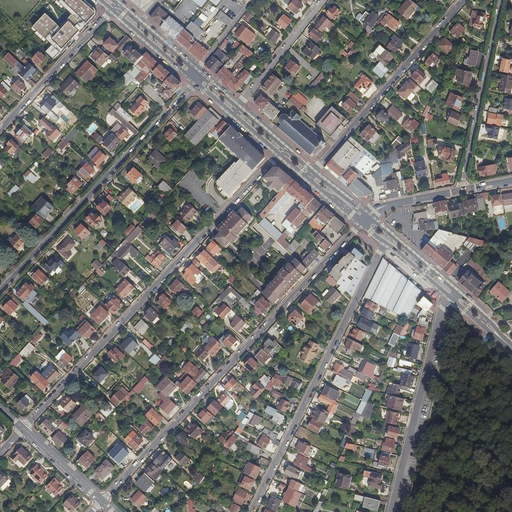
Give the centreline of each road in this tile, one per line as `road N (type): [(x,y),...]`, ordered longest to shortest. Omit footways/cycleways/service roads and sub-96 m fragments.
road 1 (residential): [(101,501),(364,221)]
road 2 (residential): [(281,152),(23,428)]
road 3 (residential): [(251,511),(387,239)]
road 4 (residential): [(0,289),(197,78)]
road 5 (residential): [(310,175),(464,0)]
road 6 (residential): [(454,295),(443,307),(391,511)]
road 7 (residential): [(499,0),(463,191)]
road 8 (residential): [(114,7),(0,129)]
road 9 (residential): [(321,0),(233,110)]
